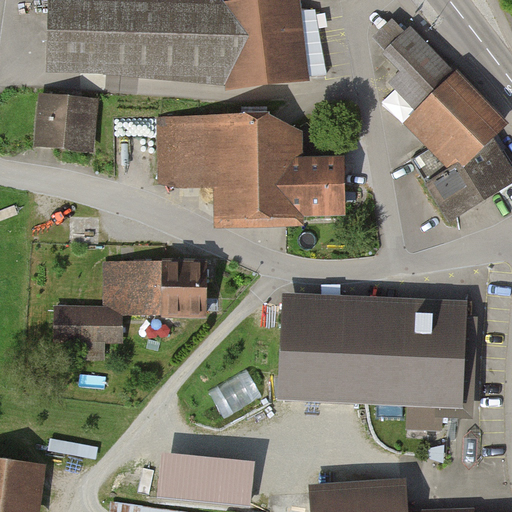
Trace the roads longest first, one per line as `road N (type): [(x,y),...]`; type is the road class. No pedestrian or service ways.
road 1 (residential): [(0,173),(76,188),(280,265),(396,267)]
road 2 (residential): [(378,0),(358,27),(396,267)]
road 3 (residential): [(396,267),(511,233)]
